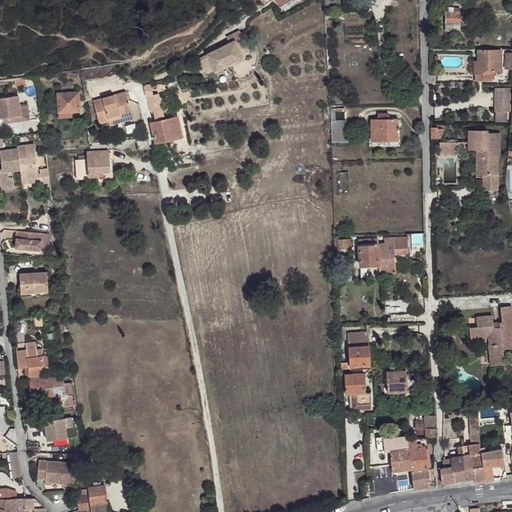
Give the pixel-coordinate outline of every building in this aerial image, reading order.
[(339,0),(324,0),(325,9),(340,8),(339,0)] [(445,15),(445,31),(460,31),(460,13),(443,13),(443,15),(445,15)] [(250,50),(239,30),(225,37),(228,43),(197,59),(205,74),(214,70),(215,72),(247,56),(245,53),(250,50)] [(501,51),(478,50),(478,61),(475,61),(475,73),(483,73),(483,78),(492,78),(494,78),(495,70),(501,70),(501,51)] [(168,89),(178,86),(176,80),(166,83),(168,89)] [(151,85),(143,86),(145,97),(152,95),(151,85)] [(510,112),(510,88),(495,88),(495,112),(497,112),(507,112),(510,112)] [(126,92),(93,101),(99,124),(108,121),(110,125),(134,119),(126,92)] [(79,111),(78,93),(57,94),(58,112),(72,111),(79,111)] [(21,116),(18,96),(0,98),(0,118),(5,118),(21,116)] [(28,104),(20,105),(21,116),(5,118),(6,123),(36,119),(35,116),(40,115),(39,104),(28,105),(28,104)] [(347,142),(346,120),(336,120),(336,111),(345,111),(345,108),(330,109),(332,143),(347,142)] [(507,122),(507,112),(497,112),(497,122),(507,122)] [(177,117),(151,122),(156,143),(182,138),(177,117)] [(378,120),(371,120),(371,142),(398,141),(398,119),(389,119),(378,120)] [(431,128),(431,138),(443,138),(442,129),(437,129),(437,128),(431,128)] [(487,133),(487,131),(469,131),(468,150),(483,150),(483,175),(498,175),(498,157),(500,157),(500,134),(487,133)] [(148,149),(147,140),(137,142),(139,151),(148,149)] [(460,142),(439,142),(439,154),(460,153),(460,142)] [(20,170),(21,176),(26,175),(26,179),(38,177),(38,175),(34,144),(17,146),(18,149),(20,170)] [(16,171),(20,170),(18,149),(0,150),(0,151),(2,168),(0,171),(0,183),(1,190),(14,188),(12,175),(16,171)] [(110,172),(108,150),(88,152),(87,152),(88,159),(75,160),(76,178),(99,176),(99,172),(110,172)] [(50,186),(47,169),(40,170),(40,175),(41,182),(42,187),(50,186)] [(26,175),(21,176),(22,184),(41,182),(40,175),(38,175),(38,177),(26,179),(26,175)] [(498,175),(483,175),(483,190),(498,190),(498,175)] [(42,234),(17,231),(15,248),(41,251),(41,246),(48,247),(50,235),(42,234)] [(351,248),(351,239),(338,240),(338,237),(334,237),(335,248),(351,248)] [(360,267),(379,266),(377,244),(377,238),(358,239),(360,267)] [(394,255),(408,254),(407,238),(385,238),(385,243),(377,244),(379,266),(380,274),(396,273),(394,255)] [(47,272),(20,274),(21,294),(48,292),(47,272)] [(503,349),(511,348),(511,339),(511,330),(510,323),(511,322),(511,312),(511,306),(501,308),(502,322),(500,323),(500,327),(494,328),(493,323),(492,316),(476,318),(477,327),(469,328),(470,339),(488,337),(496,336),(497,344),(489,345),(491,366),(504,364),(503,349)] [(35,327),(42,326),(42,324),(39,325),(36,324),(36,317),(33,318),(35,327)] [(367,332),(347,334),(349,362),(341,362),(341,369),(350,369),(350,367),(370,366),(367,332)] [(488,337),(489,345),(497,344),(496,336),(488,337)] [(26,350),(37,349),(36,342),(25,344),(26,350)] [(44,370),(49,370),(47,356),(42,356),(38,357),(37,350),(37,349),(26,350),(16,352),(18,368),(25,368),(28,367),(29,375),(29,377),(41,377),(40,373),(44,372),(44,370)] [(396,371),(386,371),(387,392),(407,392),(406,371),(404,371),(404,367),(396,368),(396,371)] [(73,406),(72,383),(64,383),(63,371),(58,371),(58,377),(48,378),(48,376),(41,377),(29,377),(30,395),(42,395),(43,397),(60,396),(60,399),(59,399),(60,407),(73,406)] [(365,393),(364,374),(344,374),(345,394),(352,393),(353,410),(371,409),(370,392),(365,393)] [(470,419),(478,418),(478,409),(469,409),(470,419)] [(437,437),(436,416),(425,416),(425,421),(415,420),(415,429),(425,429),(425,436),(437,437)] [(73,427),(71,418),(40,422),(41,429),(46,429),(47,441),(67,438),(66,428),(73,427)] [(480,436),(478,418),(470,419),(471,436),(480,436)] [(392,472),(411,469),(408,441),(407,436),(384,439),(383,437),(376,438),(378,452),(384,451),(384,452),(390,451),(392,472)] [(475,482),(486,481),(483,465),(480,447),(480,436),(471,436),(472,445),(462,446),(464,455),(467,455),(466,456),(444,460),(443,469),(440,469),(442,484),(463,481),(474,479),(475,482)] [(411,469),(412,471),(428,469),(425,445),(422,446),(422,443),(416,444),(416,440),(408,441),(411,469)] [(504,465),(501,444),(480,447),(483,465),(486,481),(493,479),(491,466),(504,465)] [(22,478),(19,452),(9,453),(13,479),(22,478)] [(78,463),(39,460),(37,479),(45,480),(45,482),(76,485),(78,463)] [(428,469),(412,471),(414,489),(436,486),(434,468),(428,469)] [(104,485),(88,487),(91,511),(103,511),(103,505),(106,504),(104,485)] [(0,499),(11,499),(16,498),(16,491),(7,488),(0,488),(0,499)] [(79,511),(89,510),(87,491),(76,492),(79,511)] [(33,498),(25,499),(25,498),(16,499),(17,510),(15,510),(15,511),(26,511),(26,510),(34,509),(33,503),(33,499),(33,498)] [(0,508),(5,509),(4,511),(15,511),(15,510),(17,510),(16,499),(11,499),(0,499),(0,508)]
